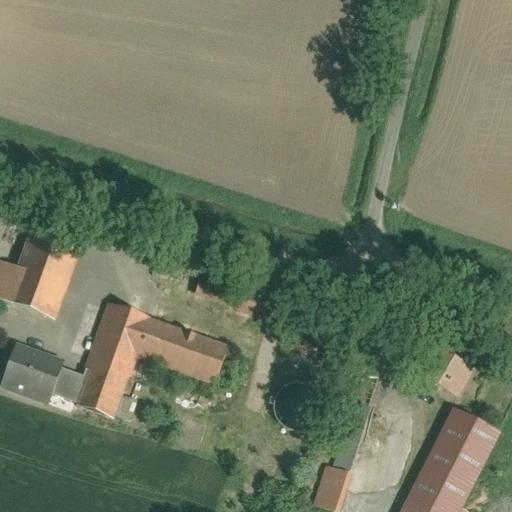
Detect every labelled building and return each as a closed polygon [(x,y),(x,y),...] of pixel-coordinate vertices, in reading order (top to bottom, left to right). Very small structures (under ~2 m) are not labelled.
[(0,300),(57,320),(84,241),(34,224),(19,269),(0,262),(0,300)] [(157,261),(152,275),(185,285),(189,271),(157,261)] [(203,277),(195,295),(250,318),(258,300),(203,277)] [(230,344),(109,305),(86,374),(79,395),(75,407),(119,421),(139,362),(216,387),(230,344)] [(296,333),(288,354),(313,363),(321,343),(296,333)] [(57,388),(64,367),(66,363),(15,346),(0,391),(51,407),(57,388)] [(441,389),(460,400),(477,369),(458,358),(441,389)] [(57,388),(79,395),(86,374),(64,367),(57,388)] [(286,390),(278,396),(273,404),(272,413),(275,422),(281,430),(289,434),(299,435),(308,433),(315,427),(320,419),(321,409),(318,400),(312,393),(304,388),(295,387),(286,390)] [(407,502),(426,511),(462,511),(502,433),(454,409),(409,497),(407,502)] [(337,509),(357,451),(349,448),(339,445),(319,503),(337,509)] [(426,511),(407,502),(401,511),(426,511)]
